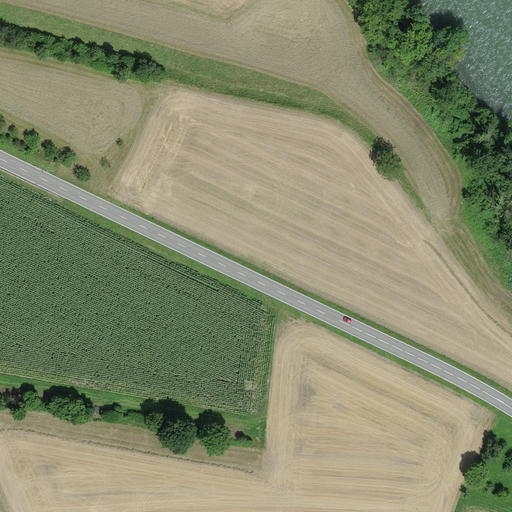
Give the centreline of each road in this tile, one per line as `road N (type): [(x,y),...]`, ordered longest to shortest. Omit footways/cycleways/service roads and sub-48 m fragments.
road 1 (secondary): [(511,408),(0,160)]
road 2 (track): [(337,16),(253,55),(232,54),(76,0)]
